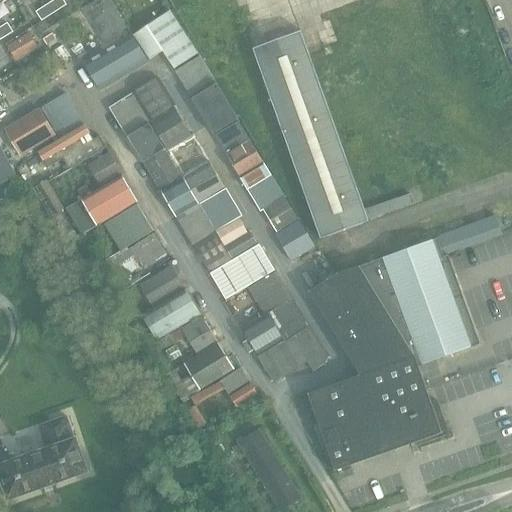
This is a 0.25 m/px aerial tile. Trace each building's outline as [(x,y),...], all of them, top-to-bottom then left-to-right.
[(62,0),(54,0),(48,4),(54,13),(66,5),(62,0)] [(104,41),(125,28),(109,1),(88,14),(104,41)] [(48,4),(35,12),(41,21),(54,13),(48,4)] [(145,29),(134,37),(149,60),(161,52),(161,54),(172,70),(197,54),(170,13),(145,29)] [(6,24),(0,27),(0,40),(13,32),(6,24)] [(321,238),(367,221),(367,220),(414,205),(411,196),(364,212),(362,208),(311,63),(300,32),(254,49),(321,238)] [(27,33),(5,48),(14,62),(36,48),(27,33)] [(52,33),(42,39),(46,45),(55,39),(52,33)] [(132,34),(83,63),(99,91),(149,61),(149,60),(134,37),(132,34)] [(200,57),(199,57),(176,72),(191,96),(215,82),(200,57)] [(147,85),(133,93),(150,121),(176,105),(159,77),(147,85)] [(238,119),(217,84),(193,99),(214,133),(238,119)] [(110,108),(126,135),(148,122),(150,121),(133,93),(131,95),(110,108)] [(66,95),(43,108),(61,139),(85,125),(66,95)] [(151,122),(166,149),(191,135),(175,108),(151,122)] [(38,110),(27,117),(43,143),(54,136),(38,110)] [(27,117),(16,123),(32,149),(43,143),(27,117)] [(265,163),(240,121),(217,134),(229,154),(229,155),(242,176),(265,163)] [(127,136),(142,162),(143,163),(166,149),(151,122),(148,123),(127,136)] [(16,123),(5,130),(20,156),(32,149),(16,123)] [(85,126),(53,145),(15,166),(23,181),(46,166),(47,168),(61,159),(68,170),(105,148),(99,137),(94,140),(85,126)] [(191,135),(166,149),(175,163),(178,167),(180,170),(183,175),(207,163),(191,135)] [(0,185),(6,182),(16,177),(0,145),(0,185)] [(151,176),(158,188),(179,176),(173,165),(175,163),(166,149),(143,163),(151,176)] [(100,187),(121,174),(109,153),(87,166),(100,187)] [(209,162),(183,177),(187,185),(199,204),(201,203),(205,201),(225,189),(224,187),(217,175),(214,170),(209,162)] [(242,178),(249,191),(262,212),(265,210),(278,232),(299,219),(273,176),(266,164),(242,178)] [(138,203),(122,176),(105,186),(80,201),(97,227),(104,223),(138,203)] [(181,176),(159,190),(160,191),(167,203),(167,204),(175,216),(176,219),(199,206),(198,205),(199,204),(187,185),(183,177),(182,176),(181,176)] [(54,214),(64,209),(47,180),(37,185),(54,214)] [(201,203),(218,232),(239,220),(238,219),(239,219),(236,214),(238,213),(226,193),(207,204),(205,201),(201,203)] [(218,232),(201,203),(199,204),(198,205),(199,206),(176,219),(193,246),(217,232),(218,232)] [(104,226),(119,251),(120,252),(152,233),(136,206),(104,226)] [(495,216),(438,236),(444,254),(448,253),(501,234),(495,216)] [(234,239),(235,240),(246,234),(247,234),(239,220),(218,232),(217,232),(224,245),(234,239)] [(300,221),(280,233),(277,235),(292,261),(315,247),(300,221)] [(231,260),(222,246),(224,245),(217,232),(193,246),(209,274),(231,260)] [(224,245),(222,246),(231,260),(256,245),(249,232),(247,234),(246,234),(235,240),(234,239),(224,245)] [(166,254),(153,234),(121,254),(120,252),(119,251),(97,264),(104,276),(116,293),(131,283),(120,267),(135,258),(141,269),(166,254)] [(340,274),(310,293),(361,376),(415,357),(419,369),(480,347),(449,257),(441,260),(435,241),(340,274)] [(209,274),(224,300),(273,271),(263,254),(259,257),(254,248),(231,262),(231,260),(209,274)] [(183,287),(170,266),(139,285),(152,306),(183,287)] [(268,313),(291,299),(274,272),(248,288),(265,315),(268,313)] [(201,316),(185,291),(141,317),(156,343),(201,316)] [(285,341),(291,337),(308,327),(292,300),(269,314),(268,313),(269,315),(285,341)] [(269,315),(243,330),(259,357),(264,354),(269,351),(280,344),(285,341),(269,315)] [(201,318),(181,330),(149,348),(153,355),(185,337),(196,355),(196,356),(217,344),(201,318)] [(308,327),(291,337),(306,362),(312,372),(324,364),(328,358),(308,327)] [(295,369),(306,362),(291,337),(285,341),(280,344),(295,369)] [(233,370),(217,344),(196,356),(196,355),(183,363),(196,386),(178,396),(182,402),(189,398),(201,391),(200,390),(233,370)] [(284,376),(295,369),(280,344),(269,351),(284,376)] [(273,383),(284,376),(269,351),(264,354),(259,357),(257,358),(273,383)] [(431,405),(419,369),(415,357),(361,376),(308,394),(335,470),(447,430),(450,439),(451,438),(438,403),(431,405)] [(195,406),(224,390),(228,395),(248,382),(239,369),(219,381),(201,392),(201,391),(189,398),(194,406),(187,410),(198,428),(205,424),(195,406)] [(236,408),(242,404),(256,396),(249,385),(229,397),(236,408)] [(0,481),(7,501),(86,472),(74,438),(72,439),(65,417),(37,427),(45,449),(7,463),(1,447),(0,447),(0,481)] [(280,511),(300,499),(257,431),(237,443),(280,511)] [(227,460),(221,464),(229,476),(235,472),(227,460)]
